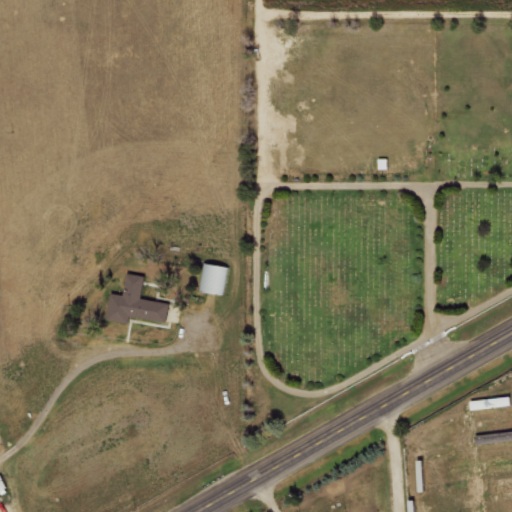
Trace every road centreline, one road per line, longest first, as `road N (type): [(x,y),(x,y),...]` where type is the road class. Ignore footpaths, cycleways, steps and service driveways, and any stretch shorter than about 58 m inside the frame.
road 1 (secondary): [(186,511),(511,326)]
road 2 (residential): [(372,406),(391,434),(396,511),(253,474)]
